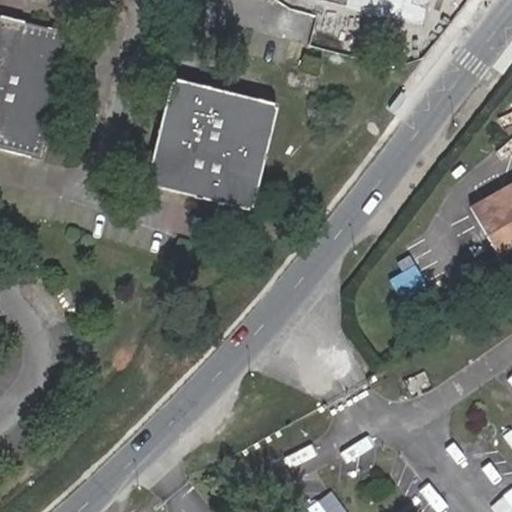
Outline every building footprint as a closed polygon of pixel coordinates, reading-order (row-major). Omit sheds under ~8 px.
[(4,26),(4,18),(0,17),(0,148),(42,159),(74,34),(22,23),(20,29),(4,26)] [(22,23),(4,18),(4,26),(20,29),(22,23)] [(302,73),(316,76),(320,60),(306,57),(302,73)] [(247,205),(273,99),(170,72),(143,180),(247,205)] [(396,113),(407,98),(402,94),(390,109),(396,113)] [(511,183),(470,208),(505,265),(511,260),(511,183)]
